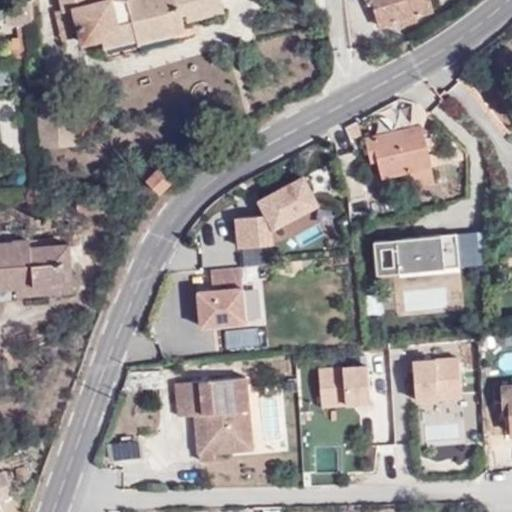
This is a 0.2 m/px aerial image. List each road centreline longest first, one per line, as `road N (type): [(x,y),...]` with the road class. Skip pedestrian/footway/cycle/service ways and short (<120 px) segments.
road 1 (tertiary): [(58,494),(139,275),(206,176),(455,40),(504,0)]
road 2 (residential): [(58,494),(510,489)]
road 3 (unknown): [(416,61),(490,156),(503,195)]
